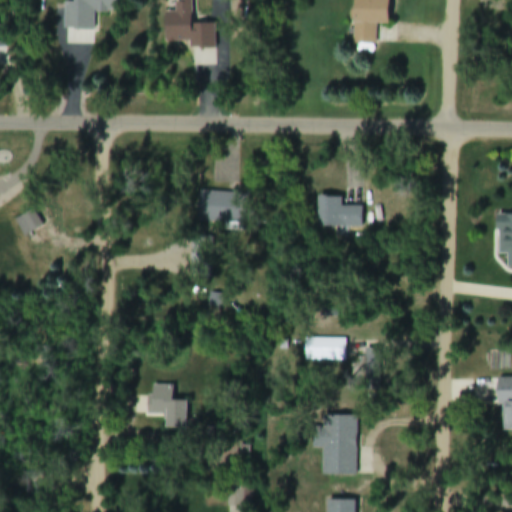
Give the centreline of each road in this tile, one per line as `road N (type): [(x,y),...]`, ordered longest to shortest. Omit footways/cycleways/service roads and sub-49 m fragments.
road 1 (residential): [(442,511),(455,0)]
road 2 (residential): [(511,129),(0,124)]
road 3 (residential): [(101,511),(105,126)]
